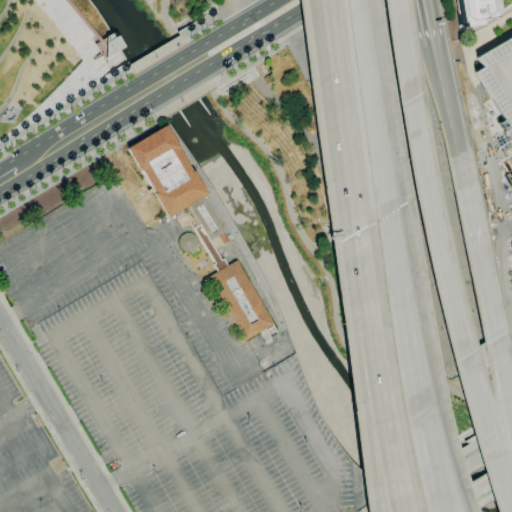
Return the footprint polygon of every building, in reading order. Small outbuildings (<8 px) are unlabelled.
[(70,0),(102,40),(112,34),(114,38),(118,36),(124,47),(105,58),(103,55),(94,60),(93,57),(100,53),(94,44),(97,42),(94,36),(64,0),(70,0)] [(456,0),(460,23),(462,23),(463,29),(480,27),(479,21),(495,18),(492,0),(456,0)] [(511,133),(509,128),(504,131),(499,123),(504,120),(475,72),(483,67),(477,57),(511,36),(511,133)] [(262,78),(265,84),(272,81),(271,73),(262,78)] [(181,208),(167,217),(154,194),(155,193),(142,170),(140,171),(126,148),(166,125),(180,148),(178,149),(191,171),(194,170),(207,193),(187,205),(181,208)] [(188,206),(203,197),(229,241),(223,244),(217,235),(209,240),(188,206)] [(217,271),(213,265),(214,264),(194,228),(193,229),(181,208),(187,205),(188,206),(209,240),(221,260),(223,259),(227,266),(217,271)] [(192,255),(190,252),(186,251),(181,249),(179,245),(179,240),(181,235),(186,233),(191,233),(195,235),(197,240),(197,244),(195,249),(197,252),(192,255)] [(270,296),(248,251),(240,255),(261,300),(270,296)] [(227,266),(235,261),(272,324),(244,341),(207,277),(217,271),(227,266)]
